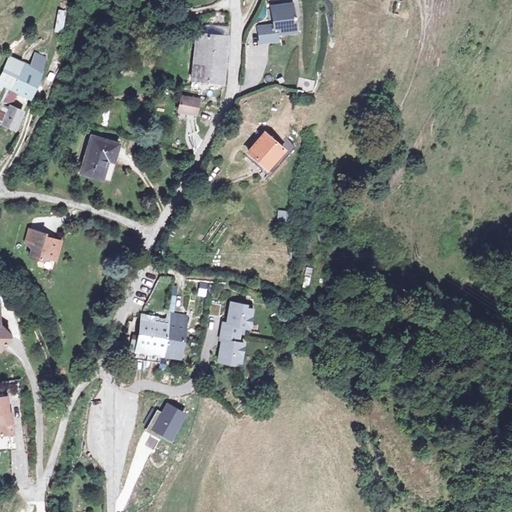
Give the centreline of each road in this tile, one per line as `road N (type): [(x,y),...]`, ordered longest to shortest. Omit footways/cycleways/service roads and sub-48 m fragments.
road 1 (track): [(227,0),(197,10),(100,12),(0,185)]
road 2 (unclassified): [(154,243),(230,100),(234,0)]
road 3 (residential): [(154,243),(92,208),(0,193)]
road 4 (residential): [(212,319),(192,385),(140,386),(111,397)]
road 5 (residential): [(43,482),(37,395),(19,345)]
road 6 (unclassified): [(110,374),(117,330),(154,243)]
road 7 (residential): [(43,482),(77,391),(110,374)]
